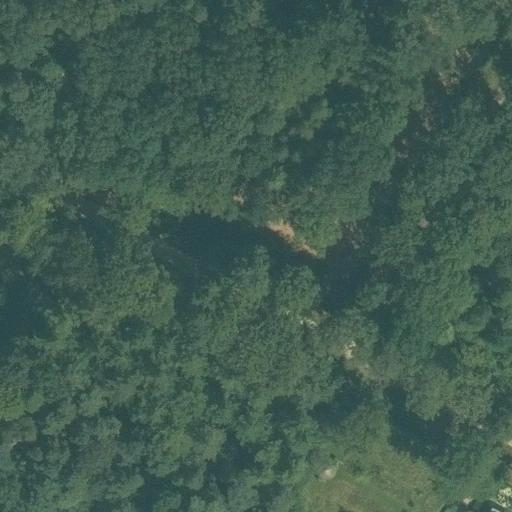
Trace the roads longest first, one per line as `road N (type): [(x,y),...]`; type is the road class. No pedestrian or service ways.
road 1 (track): [(0,157),(359,350)]
road 2 (residential): [(359,350),(511,70)]
road 3 (unclassified): [(511,435),(359,350)]
